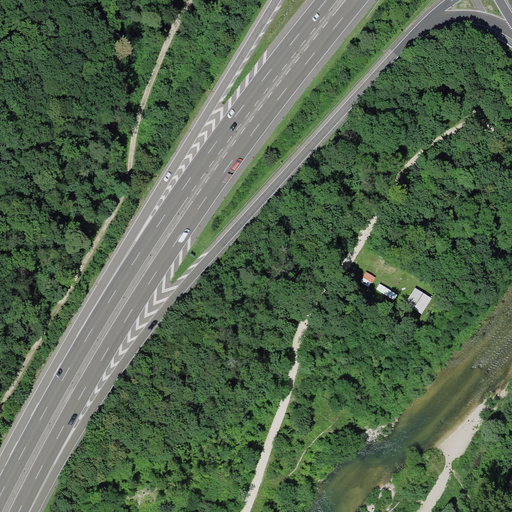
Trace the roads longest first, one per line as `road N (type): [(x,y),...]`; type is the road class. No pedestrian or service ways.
road 1 (motorway): [(35,511),(79,428),(186,286),(426,25)]
road 2 (motorway): [(19,511),(132,308),(211,187),(357,0)]
road 3 (motorway): [(326,0),(135,255),(73,352),(0,501)]
road 4 (motorway): [(279,0),(123,240),(0,471)]
road 5 (track): [(191,0),(144,104),(119,199),(0,412)]
